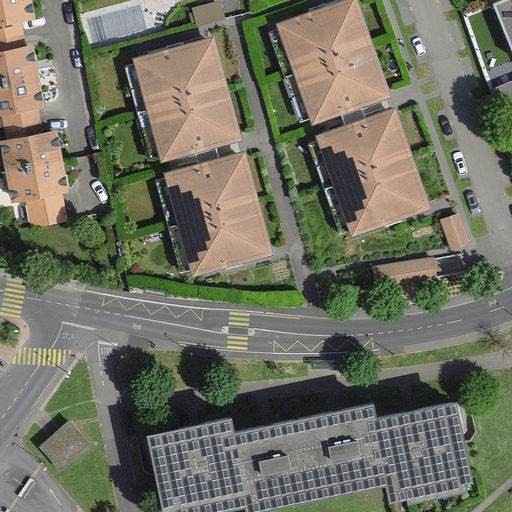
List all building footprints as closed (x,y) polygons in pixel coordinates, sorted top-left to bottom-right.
[(33,228),(68,221),(62,194),(70,192),(58,131),(44,134),(39,109),(47,107),(34,44),(27,46),(22,22),(37,19),(33,0),(0,0),(0,116),(1,116),(19,201),(28,199),(33,228)] [(357,0),(345,0),(279,23),(313,122),(390,96),(357,0)] [(511,0),(500,0),(497,1),(494,3),(511,45),(511,0)] [(224,18),(219,1),(193,9),(198,26),(224,18)] [(215,38),(136,60),(165,161),(243,139),(215,38)] [(397,108),(320,135),(355,234),(432,208),(397,108)] [(246,152),(168,174),(197,275),(275,253),(246,152)] [(392,505),(479,487),(462,403),(384,417),(381,405),(242,431),(238,418),(149,436),(163,511),(177,511),(252,500),(254,511),(389,484),(392,505)] [(43,444),(62,466),(89,441),(70,420),(43,444)]
